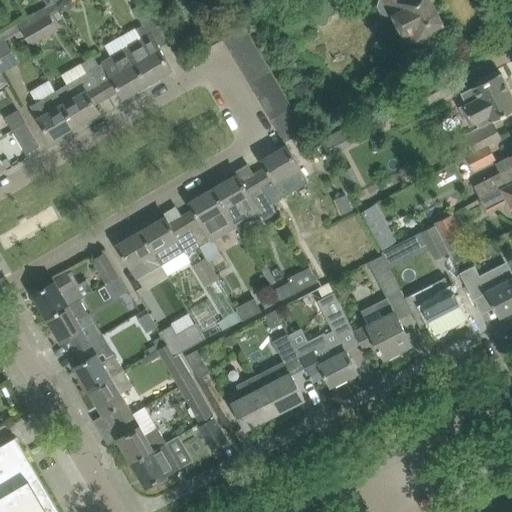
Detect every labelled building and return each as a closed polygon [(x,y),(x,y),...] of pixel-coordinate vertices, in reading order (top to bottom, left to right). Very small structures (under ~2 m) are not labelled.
[(169,41),(145,0),(135,0),(139,5),(134,8),(143,25),(137,28),(142,38),(127,46),(150,85),(151,84),(151,85),(161,79),(159,76),(172,68),(160,47),(169,41)] [(433,45),(430,39),(447,30),(431,0),(379,0),(378,5),(382,12),(389,14),(393,12),(409,42),(415,54),(420,59),(426,60),(431,57),(434,52),(433,45)] [(59,29),(47,7),(18,24),(31,45),(59,29)] [(0,56),(4,72),(8,69),(9,70),(20,63),(6,39),(9,38),(11,41),(22,34),(16,24),(0,33),(0,56)] [(241,28),(224,38),(231,50),(252,38),(245,26),(241,28)] [(252,38),(231,50),(238,61),(259,49),(252,38)] [(94,56),(87,60),(108,96),(120,89),(124,97),(138,89),(139,92),(149,87),(148,86),(150,85),(127,46),(102,61),(103,63),(99,65),(94,56)] [(259,49),(238,61),(244,73),(265,61),(259,49)] [(64,104),(76,125),(100,111),(95,103),(108,96),(87,60),(82,63),(87,72),(56,90),(64,104)] [(244,73),(251,84),(272,72),(265,61),(244,73)] [(421,90),(428,104),(466,84),(459,70),(421,90)] [(272,72),(251,84),(258,96),(279,83),(272,72)] [(3,73),(0,74),(0,90),(10,84),(3,73)] [(466,102),(458,106),(468,126),(476,121),(479,127),(465,134),(473,151),(488,144),(501,137),(492,120),(511,109),(511,93),(501,73),(462,93),(466,102)] [(279,83),(258,96),(265,107),(286,95),(279,83)] [(52,139),(76,125),(64,104),(56,90),(32,104),(52,139)] [(286,95),(265,107),(271,118),(292,106),(286,95)] [(292,106),(271,118),(278,130),(299,118),(292,106)] [(5,117),(26,153),(39,145),(18,110),(5,117)] [(299,118),(278,130),(283,138),(285,141),(302,131),(306,129),(299,118)] [(330,155),(362,138),(354,123),(322,140),(330,155)] [(310,136),(299,142),(310,160),(321,154),(310,136)] [(473,151),(467,155),(475,171),(496,160),(488,144),(473,151)] [(267,167),(255,174),(271,201),(294,187),(286,174),(300,166),(287,145),(263,159),(267,167)] [(511,154),(496,162),(501,172),(474,185),(481,198),(511,181),(511,154)] [(227,209),(236,224),(258,211),(264,220),(277,212),(271,201),(255,174),(243,181),(238,173),(214,187),(227,209)] [(511,181),(481,198),(486,209),(506,199),(511,210),(511,181)] [(214,187),(190,201),(214,240),(238,228),(236,224),(227,209),(214,187)] [(346,194),(335,199),(342,213),(352,209),(346,194)] [(378,212),(365,218),(375,238),(387,231),(378,212)] [(453,214),(436,222),(447,243),(463,234),(453,214)] [(187,254),(200,246),(183,216),(171,223),(166,216),(152,224),(150,221),(140,227),(142,230),(162,264),(185,251),(187,254)] [(421,231),(435,259),(450,251),(436,224),(421,231)] [(138,278),(162,264),(142,230),(118,244),(138,278)] [(93,259),(106,283),(120,275),(106,251),(93,259)] [(219,279),(217,274),(206,257),(193,265),(206,287),(224,318),(218,321),(223,329),(242,319),(237,310),(235,312),(217,281),(219,279)] [(500,316),(511,309),(511,269),(509,264),(507,261),(480,275),(475,265),(460,272),(474,299),(487,292),(500,316)] [(312,267),(291,276),(296,288),(317,280),(312,267)] [(369,324),(356,331),(365,349),(378,342),(385,357),(412,343),(403,325),(399,318),(412,311),(404,293),(391,268),(377,276),(387,297),(374,304),(382,318),(369,324)] [(68,273),(34,293),(48,318),(82,298),(68,273)] [(120,275),(106,283),(114,297),(128,289),(120,275)] [(434,282),(407,297),(421,323),(431,317),(437,330),(466,315),(457,297),(453,291),(446,277),(434,282)] [(310,345),(297,351),(305,365),(318,359),(320,364),(322,367),(326,375),(331,385),(358,371),(348,353),(348,352),(362,344),(334,291),(316,300),(332,331),(327,334),(326,332),(309,340),(311,344),(310,345)] [(69,337),(77,349),(90,342),(83,329),(78,320),(89,313),(81,299),(83,298),(83,297),(48,318),(62,341),(69,337)] [(255,298),(236,308),(237,310),(242,319),(261,310),(255,298)] [(283,322),(276,309),(265,315),(272,328),(283,322)] [(139,318),(147,332),(157,326),(150,313),(139,318)] [(160,331),(163,335),(168,344),(177,360),(181,359),(178,353),(205,338),(196,322),(177,333),(172,324),(160,331)] [(284,360),(256,375),(275,413),(304,398),(292,374),(306,367),(305,365),(297,351),(297,349),(288,333),(274,341),(284,360)] [(163,335),(154,340),(159,349),(168,344),(163,335)] [(76,366),(90,390),(124,370),(115,354),(102,362),(97,354),(90,342),(77,349),(84,361),(76,366)] [(161,354),(179,386),(192,379),(181,359),(177,360),(168,344),(159,349),(142,358),(145,363),(161,354)] [(200,379),(211,373),(198,350),(186,356),(200,379)] [(112,409),(119,422),(132,414),(125,402),(126,402),(121,393),(133,385),(124,370),(90,390),(104,414),(112,409)] [(241,392),(231,397),(237,410),(246,428),(275,413),(256,375),(237,385),(241,392)] [(213,415),(192,379),(179,386),(200,422),(213,415)] [(118,438),(132,462),(167,442),(158,427),(145,434),(140,426),(139,426),(132,414),(119,422),(126,433),(118,438)] [(200,422),(198,423),(212,448),(227,439),(213,414),(213,415),(200,422)] [(60,511),(16,437),(0,446),(0,511),(60,511)] [(146,486),(156,480),(158,484),(168,477),(166,474),(181,466),(167,442),(132,462),(146,486)]
